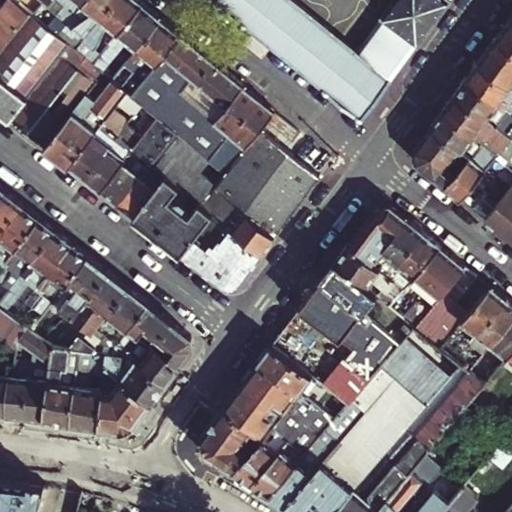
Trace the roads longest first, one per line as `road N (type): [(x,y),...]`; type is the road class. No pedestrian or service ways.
road 1 (residential): [(238,336),(0,150)]
road 2 (residential): [(368,159),(170,0)]
road 3 (residential): [(368,159),(238,336)]
road 4 (residential): [(485,0),(368,159)]
road 5 (residential): [(511,276),(368,159)]
road 6 (residential): [(238,336),(144,469)]
road 7 (secondary): [(0,442),(144,469)]
